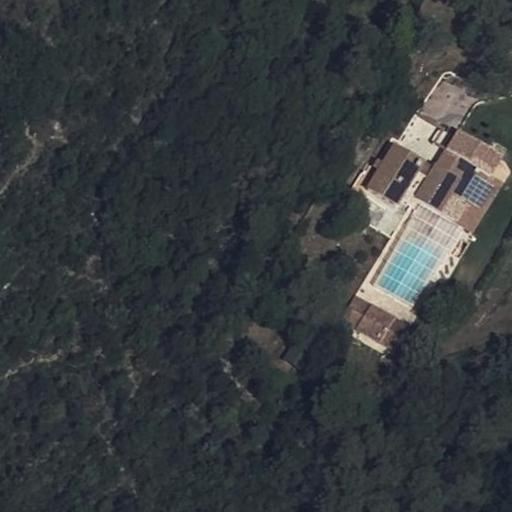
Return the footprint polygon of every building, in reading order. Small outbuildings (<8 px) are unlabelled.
[(409,166),(379,210),(408,230),(418,215),(465,247),(510,181),(472,155),(447,191),(409,166)] [(511,215),(511,207),(498,198),(465,247),(482,259),(511,215)] [(364,316),(348,340),(364,351),(380,327),(364,316)] [(380,327),(364,351),(385,365),(401,341),(380,327)] [(321,340),(317,346),(330,355),(334,350),(321,340)] [(401,341),(385,365),(401,376),(417,352),(401,341)] [(317,346),(292,377),(305,387),(330,355),(317,346)]
